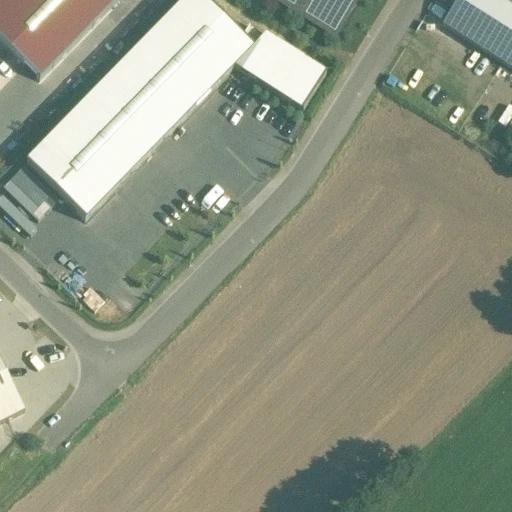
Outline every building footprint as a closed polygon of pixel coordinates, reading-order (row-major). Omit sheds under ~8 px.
[(121,0),(8,0),(0,9),(0,45),(39,84),(121,0)] [(242,41),(199,0),(190,0),(26,168),(85,226),(234,72),(254,52),(253,52),(242,41)] [(270,0),(334,40),(359,0),(270,0)] [(511,74),(511,12),(493,0),(460,0),(442,29),(511,74)] [(249,30),(242,41),(253,52),(265,40),(249,30)] [(254,52),(234,72),(302,116),(326,79),(265,40),(253,52),(254,52)] [(0,427),(24,416),(0,368),(0,427)]
